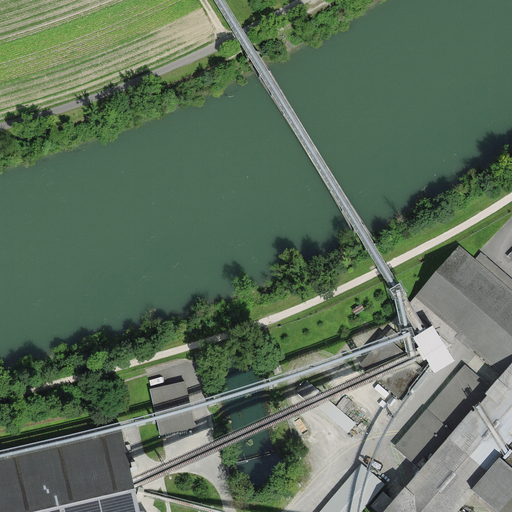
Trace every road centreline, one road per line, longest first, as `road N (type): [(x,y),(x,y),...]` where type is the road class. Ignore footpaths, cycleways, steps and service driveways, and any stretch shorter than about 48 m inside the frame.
road 1 (track): [(0,398),(255,324),(366,276),(511,196)]
road 2 (track): [(301,0),(111,95),(0,124)]
